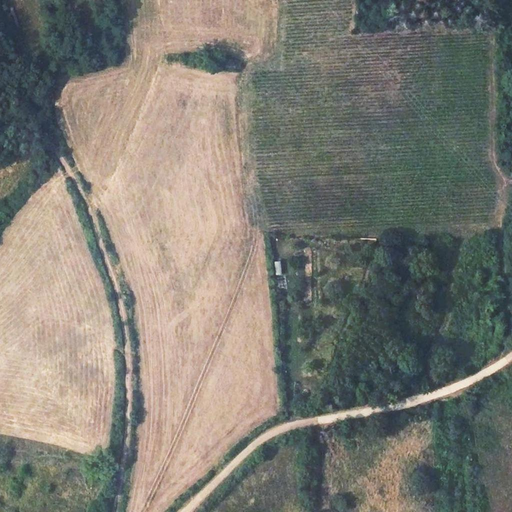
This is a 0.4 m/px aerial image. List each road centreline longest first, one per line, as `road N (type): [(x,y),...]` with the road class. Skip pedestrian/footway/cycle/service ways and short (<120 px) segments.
road 1 (track): [(115,511),(128,378),(114,286),(71,174),(0,62)]
road 2 (track): [(496,368),(507,302),(505,189),(491,162),(492,30)]
road 3 (track): [(511,355),(431,396),(313,422)]
road 4 (track): [(90,212),(154,54),(172,43)]
road 5 (track): [(185,511),(259,441),(313,422)]
